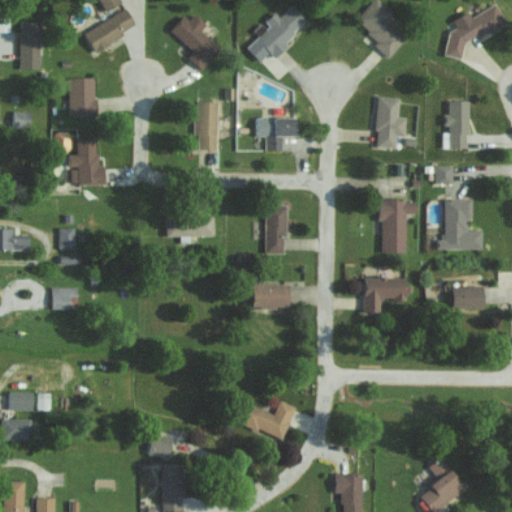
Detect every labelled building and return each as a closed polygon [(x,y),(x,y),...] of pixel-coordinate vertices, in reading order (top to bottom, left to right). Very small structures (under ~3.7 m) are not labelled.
[(97,0),(103,10),(119,2),(117,0),(97,0)] [(386,57),(405,36),(387,21),(394,13),(378,0),(369,0),(353,19),(375,40),(371,44),(386,57)] [(258,60),(268,51),(273,57),(287,44),(283,40),(305,19),(290,4),(277,16),(273,11),(263,20),(268,25),(245,46),(258,60)] [(448,28),(442,54),(459,58),(463,41),(474,35),(480,36),(505,24),(494,4),(448,28)] [(91,49),(134,26),(125,8),(82,31),(91,49)] [(185,56),(199,69),(217,49),(197,30),(204,22),(190,11),(172,31),(192,49),(185,56)] [(38,21),(18,20),(17,68),(37,68),(38,21)] [(66,115),(93,114),(92,76),(65,77),(66,115)] [(396,115),(397,96),(375,95),(372,145),(393,146),(393,135),(402,135),(403,116),(396,115)] [(466,99),(446,99),(446,113),(444,113),(443,131),(440,131),(440,147),(465,147),(466,99)] [(215,101),(193,100),(192,134),(196,134),(196,148),(214,148),(215,101)] [(10,125),(26,127),(29,112),(12,109),(10,125)] [(280,134),(294,135),(295,116),(255,115),(254,135),(263,135),(263,149),(280,150),(280,134)] [(51,131),(51,150),(67,151),(68,131),(51,131)] [(103,182),(103,164),(95,165),(94,137),(74,138),(74,153),(66,153),(66,166),(68,166),(69,184),(103,182)] [(432,181),(449,182),(450,164),(432,164),(432,181)] [(480,248),(480,229),(465,229),(465,218),(470,218),(470,198),(441,197),(441,239),(434,238),(434,248),(480,248)] [(403,211),(414,212),(414,199),(378,198),(378,251),(403,251),(403,211)] [(262,251),(283,252),(284,204),(263,204),(262,251)] [(212,234),(211,215),(164,216),(164,235),(212,234)] [(56,247),(72,247),(72,227),(56,226),(56,247)] [(11,233),(11,228),(0,227),(0,248),(26,249),(26,233),(11,233)] [(57,262),(78,263),(78,255),(58,254),(57,262)] [(404,277),(361,276),(361,311),(377,311),(377,298),(404,299),(404,277)] [(250,307),(288,306),(287,282),(250,283),(250,307)] [(450,307),(482,306),(481,285),(449,286),(450,307)] [(75,286),(49,286),(49,308),(75,308),(75,286)] [(32,391),(7,390),(7,408),(31,409),(32,391)] [(47,410),(48,392),(35,391),(34,409),(47,410)] [(293,405),(277,399),(271,413),(243,402),(236,420),(280,438),(293,405)] [(28,418),(0,417),(0,438),(27,439),(28,418)] [(146,454),(168,456),(169,436),(148,434),(146,454)] [(431,511),(463,487),(438,456),(426,466),(436,479),(417,494),(431,511)] [(160,510),(181,510),(182,466),(160,465),(160,510)] [(360,511),(359,472),(332,473),(333,492),(339,492),(339,511),(360,511)] [(1,511),(21,511),(22,480),(2,479),(1,511)] [(51,511),(52,496),(34,496),(33,511),(51,511)]
